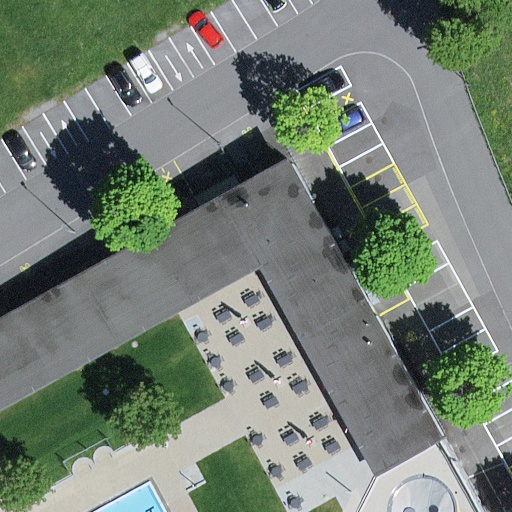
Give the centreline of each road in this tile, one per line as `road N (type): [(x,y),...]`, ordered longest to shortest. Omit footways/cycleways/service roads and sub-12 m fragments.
road 1 (residential): [(0,228),(372,0)]
road 2 (residential): [(411,0),(432,76),(511,277)]
